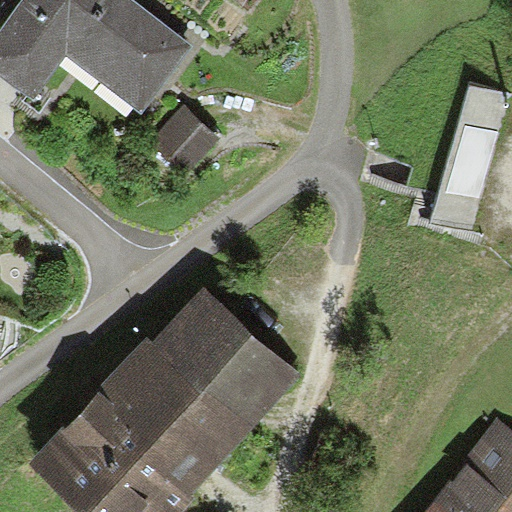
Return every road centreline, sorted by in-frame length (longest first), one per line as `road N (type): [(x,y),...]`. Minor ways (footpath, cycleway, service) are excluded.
road 1 (track): [(312,146),(347,239),(278,494),(285,511)]
road 2 (track): [(380,511),(459,364),(511,317)]
